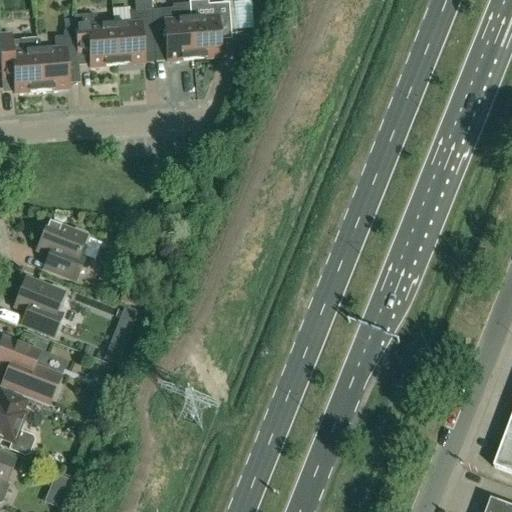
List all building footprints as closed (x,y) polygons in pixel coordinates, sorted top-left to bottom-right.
[(189,4),(194,62),(220,60),(219,37),(230,36),(228,6),(207,8),(207,3),(189,4)] [(167,64),(194,62),(189,4),(190,21),(173,22),(172,10),(151,12),(153,42),(165,41),(167,64)] [(142,43),(153,42),(151,12),(130,14),(130,26),(113,27),(117,68),(143,65),(142,43)] [(74,18),(75,33),(76,48),(77,53),(88,52),(90,70),(117,68),(113,27),(96,28),(95,16),(74,18)] [(55,51),(38,53),(41,93),(68,91),(66,69),(78,68),(77,53),(76,48),(75,33),(63,34),(63,39),(54,39),(55,51)] [(41,93),(38,53),(37,41),(12,43),(11,35),(0,36),(0,64),(1,74),(13,73),(14,95),(41,93)] [(71,233),(48,224),(37,252),(49,257),(43,270),(75,283),(81,268),(78,267),(88,240),(86,236),(75,231),(71,233)] [(26,281),(14,309),(27,314),(22,327),(53,339),(58,325),(55,323),(66,296),(64,292),(53,288),(48,289),(26,281)] [(134,326),(137,318),(124,313),(121,321),(134,326)] [(0,389),(13,394),(14,391),(50,406),(60,379),(34,368),(39,355),(2,340),(0,344),(0,369),(6,372),(0,386),(0,389)] [(118,367),(123,355),(109,349),(104,362),(118,367)] [(0,440),(2,441),(12,445),(10,451),(25,457),(28,455),(33,443),(31,439),(18,434),(26,415),(22,414),(27,402),(0,391),(0,392),(3,394),(0,401),(0,440)] [(511,474),(511,423),(495,468),(511,474)] [(0,504),(2,503),(8,489),(7,485),(16,462),(0,455),(0,504)] [(511,511),(511,509),(492,502),(487,511),(511,511)]
